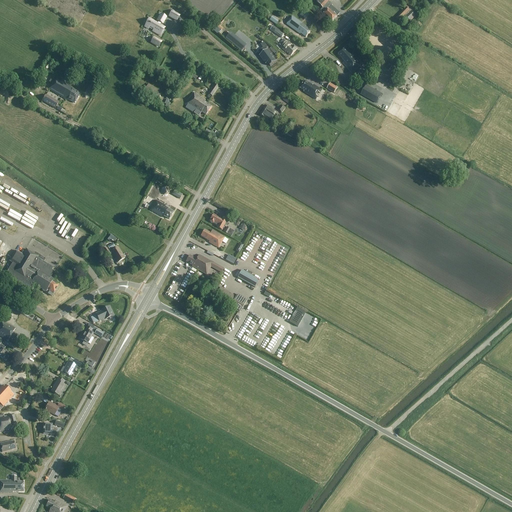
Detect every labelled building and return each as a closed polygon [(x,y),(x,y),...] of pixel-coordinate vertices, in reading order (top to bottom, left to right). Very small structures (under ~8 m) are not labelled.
[(323,15),(331,23),(337,17),(339,14),(331,6),(332,5),(329,1),(329,0),(318,0),(316,2),(323,8),(320,10),(321,11),(320,12),(323,15)] [(396,18),(399,21),(401,23),(403,20),(406,23),(409,20),(410,21),(415,16),(409,10),(406,7),(396,18)] [(177,21),(180,16),(172,11),(169,17),(177,21)] [(160,36),(165,29),(160,26),(161,23),(163,24),(166,17),(161,14),(157,21),(158,21),(156,24),(149,20),(144,27),(149,30),(150,28),(157,32),(156,34),(160,36)] [(269,20),(276,25),(279,22),(272,17),(269,20)] [(293,17),(287,25),(300,35),(301,34),(306,38),(311,31),(306,27),(293,17)] [(273,26),(270,30),(282,38),(285,34),(273,26)] [(230,34),(226,39),(233,45),(237,40),(230,34)] [(244,49),(249,43),(244,39),(239,44),(244,49)] [(287,41),(280,49),(285,53),(285,52),(287,54),(287,53),(289,54),(288,55),(289,55),(290,55),(291,56),(297,49),(293,46),(292,47),(290,46),(291,45),(287,41)] [(338,54),(347,65),(345,67),(352,74),(361,65),(352,55),(351,56),(344,49),(338,54)] [(268,50),(259,56),(260,56),(262,60),(265,64),(266,64),(265,65),(266,65),(266,64),(268,63),(268,64),(270,66),(270,67),(273,64),(277,62),(276,61),(276,62),(271,54),(268,50)] [(392,59),(385,66),(389,69),(395,63),(392,59)] [(191,73),(192,73),(189,76),(195,80),(198,76),(197,76),(200,72),(195,68),(191,73)] [(76,85),(78,86),(85,74),(81,72),(77,70),(75,74),(75,75),(76,75),(75,76),(71,82),(76,85)] [(209,79),(211,73),(202,71),(201,74),(207,76),(206,78),(209,79)] [(48,90),(66,101),(67,100),(74,104),(80,94),(74,90),(75,89),(54,77),(50,86),(51,86),(48,90)] [(340,86),(345,81),(340,77),(336,81),(340,86)] [(322,90),(313,85),(312,86),(305,81),(300,89),(304,91),(304,92),(316,100),(318,97),(315,95),(317,92),(320,93),(322,90)] [(364,83),(358,91),(370,102),(376,93),(364,83)] [(148,84),(143,94),(154,100),(160,91),(148,84)] [(208,94),(212,97),(219,86),(215,84),(208,94)] [(327,90),(334,94),(338,88),(330,84),(327,90)] [(205,100),(194,93),(186,105),(200,114),(201,113),(205,116),(211,107),(204,102),(205,100)] [(42,101),(55,109),(58,102),(45,95),(42,101)] [(266,105),(263,110),(273,117),(275,118),(278,113),(266,105)] [(281,114),(285,109),(281,105),(277,110),(281,114)] [(260,115),(264,118),(265,118),(271,121),(273,117),(263,110),(260,115)] [(156,200),(150,210),(162,218),(163,216),(169,220),(173,212),(165,207),(165,206),(156,200)] [(213,215),(210,221),(211,221),(210,222),(217,226),(217,227),(222,230),(227,220),(223,218),(222,220),(213,215)] [(231,236),(234,231),(227,227),(224,232),(231,236)] [(218,248),(222,242),(225,245),(228,240),(224,238),(212,231),(210,234),(204,230),(201,236),(210,242),(209,243),(218,248)] [(118,248),(111,253),(118,263),(125,258),(118,248)] [(13,262),(5,275),(29,290),(33,284),(46,292),(47,290),(50,291),(48,294),(51,296),(53,293),(54,293),(59,284),(53,280),(54,279),(51,277),(54,271),(47,267),(48,266),(42,263),(43,262),(37,259),(38,257),(37,256),(38,255),(35,253),(34,254),(25,249),(24,252),(23,251),(21,254),(22,255),(21,257),(14,253),(10,260),(13,262)] [(192,267),(206,275),(210,267),(222,273),(224,269),(199,255),(196,260),(189,256),(186,262),(192,266),(192,267)] [(229,255),(226,260),(233,264),(236,259),(229,255)] [(259,280),(242,271),(237,278),(255,288),(259,280)] [(215,297),(234,309),(234,310),(239,313),(247,300),(243,298),(238,295),(236,298),(221,288),(220,288),(217,286),(211,294),(215,297)] [(101,312),(96,315),(99,321),(104,318),(105,319),(113,316),(108,307),(101,311),(101,312)] [(297,309),(289,323),(298,327),(306,313),(297,309)] [(255,322),(261,312),(258,310),(252,320),(255,322)] [(256,328),(260,330),(269,312),(265,310),(256,328)] [(0,324),(0,336),(8,341),(9,340),(14,342),(18,336),(13,333),(15,329),(2,321),(0,324)] [(250,332),(253,323),(249,322),(243,336),(250,339),(252,334),(256,335),(258,330),(254,328),(252,333),(250,332)] [(283,325),(273,346),(278,349),(288,328),(283,325)] [(279,332),(280,329),(275,326),(266,343),(269,344),(276,331),(279,332)] [(87,344),(88,343),(90,345),(94,339),(91,337),(93,334),(94,335),(94,334),(101,338),(104,333),(97,329),(93,327),(92,330),(87,327),(83,333),(84,334),(80,340),(84,342),(82,344),(85,346),(87,344)] [(0,357),(6,361),(11,355),(4,350),(6,347),(1,343),(0,344),(0,357)] [(66,374),(69,376),(71,373),(72,374),(77,366),(68,362),(64,369),(63,368),(60,373),(65,375),(65,374),(66,375),(66,374)] [(57,381),(51,392),(58,395),(64,385),(63,384),(65,381),(58,378),(57,381)] [(0,410),(3,407),(13,395),(9,392),(10,391),(5,386),(3,388),(2,387),(0,388),(0,410)] [(45,409),(45,410),(44,411),(48,413),(48,412),(54,415),(58,408),(62,411),(64,407),(59,404),(57,407),(58,407),(58,408),(49,403),(45,409)] [(0,432),(11,430),(11,429),(16,428),(14,415),(4,417),(3,414),(0,414),(0,432)] [(52,425),(44,424),(43,434),(55,435),(55,431),(54,431),(54,428),(52,428),(52,425)] [(0,443),(0,449),(1,449),(2,453),(11,451),(11,450),(15,449),(14,442),(9,442),(9,443),(7,443),(7,442),(0,443)] [(0,493),(12,493),(12,492),(23,492),(23,482),(23,481),(16,481),(16,477),(13,477),(12,481),(0,480),(0,493)] [(66,494),(65,496),(63,499),(72,504),(73,503),(75,505),(77,501),(66,494)] [(64,511),(66,507),(54,501),(53,503),(49,501),(46,507),(50,509),(48,511),(64,511)]
